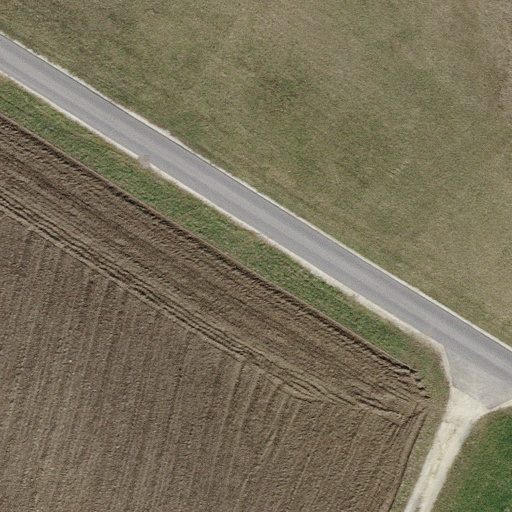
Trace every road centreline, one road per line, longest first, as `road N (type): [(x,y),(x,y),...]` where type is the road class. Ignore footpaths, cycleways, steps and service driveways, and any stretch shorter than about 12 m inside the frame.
road 1 (track): [(511,372),(0,53)]
road 2 (track): [(421,511),(487,357)]
